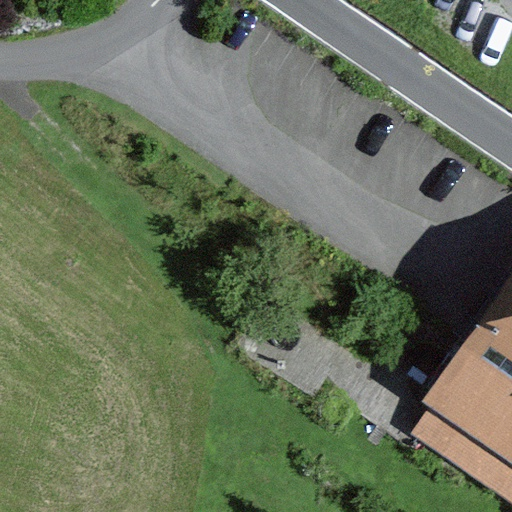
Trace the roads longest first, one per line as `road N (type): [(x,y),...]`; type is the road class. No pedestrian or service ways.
road 1 (tertiary): [(300,0),(511,141)]
road 2 (residential): [(0,61),(118,35),(156,0)]
